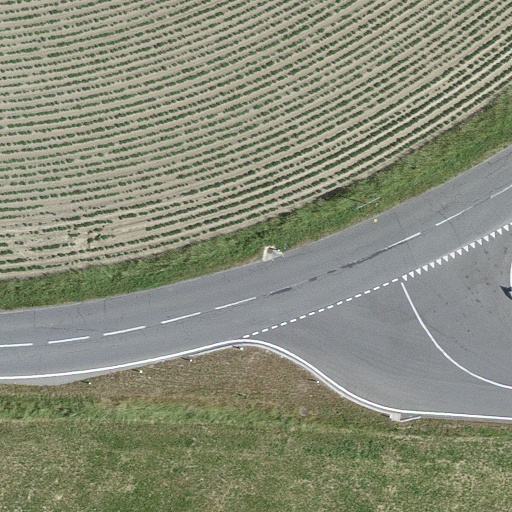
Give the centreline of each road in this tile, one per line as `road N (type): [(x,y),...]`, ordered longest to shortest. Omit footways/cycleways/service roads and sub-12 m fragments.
road 1 (secondary): [(384,250),(313,279),(133,329),(0,345)]
road 2 (secondary): [(511,388),(469,373),(435,343),(384,250)]
road 3 (secondary): [(511,185),(384,250)]
